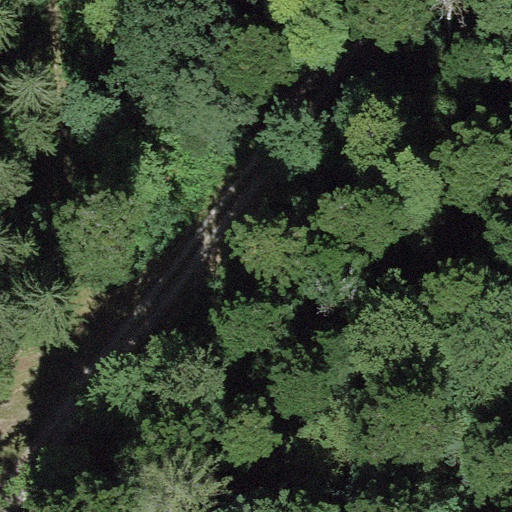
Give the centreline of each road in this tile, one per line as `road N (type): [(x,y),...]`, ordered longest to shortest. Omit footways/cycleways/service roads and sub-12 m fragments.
road 1 (track): [(44,415),(213,214),(363,0)]
road 2 (track): [(23,0),(44,415)]
